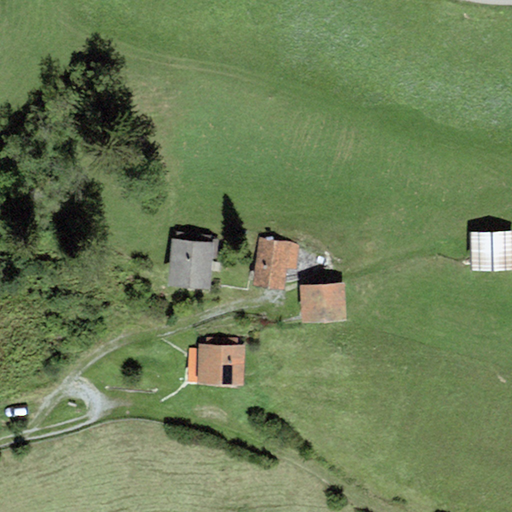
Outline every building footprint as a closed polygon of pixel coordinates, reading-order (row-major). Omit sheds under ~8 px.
[(511,231),(474,233),(476,271),(511,269),(511,231)] [(217,242),(175,238),(170,285),(213,289),(217,242)] [(301,243),(259,238),(254,286),(287,290),(289,269),(298,270),(301,243)] [(347,283),(303,286),(306,322),(349,319),(347,283)] [(246,344),(202,345),(203,384),(247,383),(246,344)]
